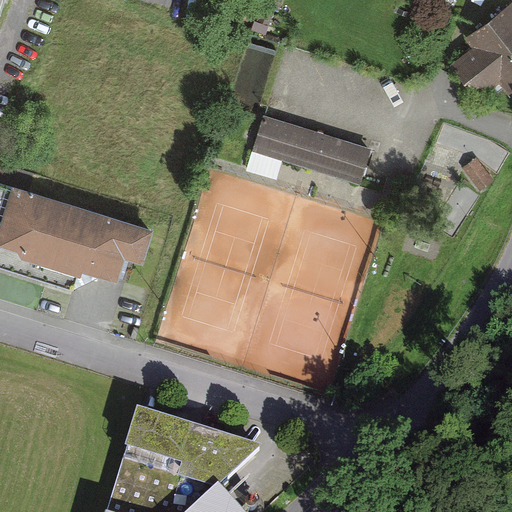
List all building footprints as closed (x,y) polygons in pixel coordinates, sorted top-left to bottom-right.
[(511,93),(511,5),(468,39),(475,49),(453,66),(478,101),(501,84),(510,95),(511,93)] [(370,149),(264,118),(254,153),(360,184),(370,149)] [(495,181),(478,157),(462,169),(479,192),(495,181)] [(148,233),(12,194),(0,236),(0,249),(113,282),(119,260),(139,266),(148,233)] [(115,511),(197,511),(258,457),(139,422),(115,511)]
